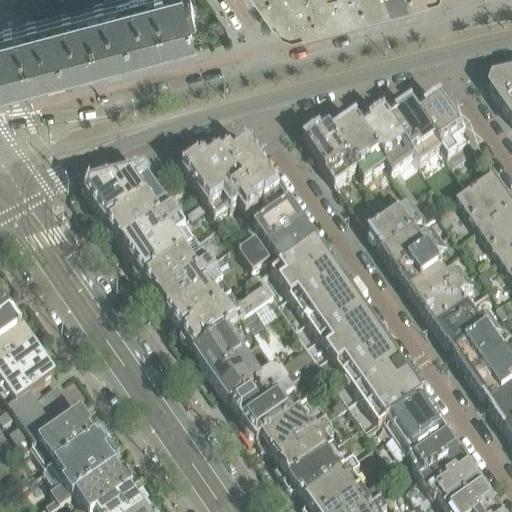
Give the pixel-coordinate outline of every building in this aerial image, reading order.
[(11,0),(0,0),(0,3),(3,8),(14,5),(11,0)] [(129,52),(116,0),(84,8),(83,3),(67,8),(68,12),(47,18),(60,70),(79,65),(77,60),(85,58),(86,61),(101,57),(104,56),(103,54),(111,52),(112,56),(129,52)] [(191,33),(187,15),(193,13),(189,0),(117,0),(116,0),(129,52),(146,47),(145,43),(152,41),(153,43),(191,33)] [(337,15),(332,0),(261,0),(279,24),(289,28),(298,26),(337,15)] [(385,3),(384,0),(332,0),(337,15),(366,8),(385,3)] [(60,70),(47,18),(26,23),(25,19),(0,25),(0,83),(36,74),(36,71),(43,69),(44,74),(60,70)] [(511,81),(510,82),(490,87),(487,95),(511,130),(511,81)] [(468,151),(448,122),(436,106),(430,104),(422,110),(422,116),(422,117),(415,121),(439,159),(444,168),(468,151)] [(439,159),(415,121),(414,122),(407,112),(404,111),(400,112),(397,114),(394,118),(393,122),(386,127),(412,166),(417,174),(439,159)] [(412,166),(386,127),(380,120),(375,119),(367,124),(367,125),(366,130),(366,131),(359,136),(381,172),(389,182),(412,166)] [(381,172),(359,136),(352,126),(350,126),(345,127),(342,129),(339,132),(337,136),(337,137),(330,142),(353,180),(359,187),(381,172)] [(353,180),(330,142),(324,133),(316,139),(316,138),(315,138),(310,137),(309,136),(301,142),(302,142),(301,148),(332,193),(353,180)] [(261,176),(249,157),(240,154),(230,161),(227,156),(219,162),(217,159),(214,160),(232,186),(236,192),(261,176)] [(225,200),(221,194),(232,186),(214,160),(204,167),(201,163),(194,168),(192,165),(182,168),(177,176),(180,180),(179,182),(199,211),(204,218),(211,228),(224,219),(225,221),(235,214),(225,200)] [(180,180),(177,176),(174,173),(170,172),(165,172),(163,173),(171,187),(179,182),(180,180)] [(250,213),(258,208),(264,217),(266,216),(267,217),(262,221),(264,225),(286,211),(261,176),(236,192),(225,200),(235,214),(237,218),(235,220),(239,226),(233,230),(241,241),(249,236),(251,235),(243,223),(253,217),(250,213)] [(103,234),(152,200),(144,190),(146,188),(140,179),(85,193),(82,204),(103,234)] [(511,213),(490,183),(466,200),(453,209),(474,240),(511,213)] [(400,188),(397,191),(410,210),(415,207),(415,206),(407,195),(406,195),(400,188)] [(447,199),(439,204),(445,213),(453,208),(447,199)] [(167,222),(152,200),(103,234),(118,256),(141,240),(146,236),(154,248),(174,233),(177,232),(169,221),(167,222)] [(393,206),(381,215),(388,225),(401,216),(393,206)] [(388,225),(365,241),(379,261),(409,241),(423,230),(410,210),(401,216),(388,225)] [(190,228),(204,218),(199,211),(185,221),(190,228)] [(263,256),(299,231),(286,211),(264,225),(251,235),(249,236),(256,245),(234,261),(241,271),(259,259),(254,252),(259,249),(263,256)] [(511,257),(511,214),(511,213),(474,240),(495,270),(511,257)] [(380,214),(357,230),(365,241),(388,225),(381,215),(380,214)] [(444,217),(435,223),(443,234),(452,228),(444,217)] [(276,275),(312,249),(299,231),(263,256),(267,261),(263,264),(259,259),(241,271),(247,281),(270,265),(276,275)] [(140,287),(188,253),(174,233),(154,248),(149,252),(141,240),(118,256),(140,287)] [(392,280),(435,251),(428,242),(415,251),(409,241),(379,261),(392,280)] [(471,258),(464,247),(457,252),(465,262),(471,258)] [(276,275),(257,288),(319,377),(332,396),(340,407),(346,416),(355,430),(359,435),(364,442),(371,438),(378,433),(420,404),(312,249),(276,275)] [(434,278),(428,269),(441,260),(435,251),(392,280),(405,299),(434,278)] [(182,289),(203,274),(188,253),(140,287),(163,321),(186,305),(177,293),(182,289)] [(511,257),(495,270),(511,293),(511,257)] [(178,342),(226,308),(212,287),(214,286),(208,277),(224,266),(220,262),(212,267),(203,274),(182,289),(191,302),(186,305),(163,321),(178,342)] [(482,289),(494,280),(490,274),(478,282),(482,289)] [(419,318),(461,289),(455,280),(441,288),(434,278),(405,299),(419,318)] [(460,316),(454,307),(467,298),(461,289),(419,318),(431,336),(460,316)] [(234,319),(226,308),(178,342),(192,363),(269,311),(261,300),(234,319)] [(511,319),(511,316),(506,308),(498,314),(505,324),(511,319)] [(269,311),(192,363),(215,396),(217,398),(227,412),(248,398),(253,405),(258,402),(262,409),(281,395),(305,379),(313,374),(303,360),(272,381),(248,346),(278,325),(269,311)] [(497,344),(490,333),(482,322),(471,329),(461,315),(460,316),(431,336),(467,387),(497,366),(487,351),(497,344)] [(0,327),(0,375),(31,354),(9,322),(0,327)] [(36,396),(52,385),(31,354),(0,375),(0,392),(13,411),(7,415),(8,416),(0,421),(0,430),(2,433),(13,424),(19,433),(39,420),(33,411),(41,405),(36,396)] [(511,376),(507,380),(497,366),(467,387),(502,437),(511,429),(511,376)] [(318,381),(316,378),(313,374),(305,379),(309,386),(318,381)] [(41,405),(33,411),(39,420),(42,424),(63,410),(57,402),(59,401),(55,395),(41,405)] [(254,450),(258,447),(297,419),(281,395),(262,409),(258,412),(253,405),(248,398),(227,412),(254,450)] [(420,404),(378,433),(401,467),(405,465),(443,438),(420,404)] [(346,416),(340,407),(331,414),(333,417),(325,422),(329,427),(346,416)] [(29,457),(74,426),(63,410),(42,424),(39,420),(19,433),(7,442),(22,462),(29,457)] [(272,466),(321,433),(315,424),(309,427),(301,416),(297,419),(258,447),(257,454),(256,454),(261,460),(267,460),(268,460),(272,466)] [(44,478),(94,444),(93,444),(88,436),(89,433),(89,431),(85,424),(84,424),(82,423),(80,424),(80,423),(79,424),(79,423),(74,426),(29,457),(44,478)] [(511,429),(502,437),(511,452),(511,429)] [(281,490),(329,456),(322,446),(328,443),(321,433),(272,466),(277,472),(276,472),(276,473),(274,478),(273,479),(281,490)] [(465,469),(457,458),(458,458),(443,438),(405,465),(411,475),(409,477),(411,479),(397,489),(404,499),(412,490),(415,486),(416,486),(436,472),(443,483),(465,469)] [(60,511),(75,502),(115,474),(105,461),(106,454),(101,446),(100,447),(94,445),(94,444),(44,478),(41,480),(55,499),(51,502),(55,507),(47,511),(60,511)] [(0,458),(9,453),(5,447),(0,449),(0,458)] [(0,466),(1,467),(13,459),(9,453),(0,458),(0,466)] [(300,505),(348,472),(341,462),(336,466),(329,456),(281,490),(288,500),(289,500),(295,499),(295,500),(296,499),(300,505)] [(5,474),(17,465),(13,459),(1,467),(5,474)] [(437,511),(445,511),(479,488),(465,468),(465,469),(443,483),(436,472),(416,486),(430,508),(433,506),(437,511)] [(331,511),(356,495),(350,485),(355,482),(348,472),(300,505),(304,511),(303,511),(331,511)] [(81,511),(105,511),(130,495),(128,494),(130,492),(129,489),(130,489),(125,482),(125,483),(123,481),(120,482),(115,474),(75,502),(81,511)] [(23,493),(34,485),(32,481),(28,484),(26,480),(17,486),(23,493)] [(494,511),(492,509),(493,508),(479,488),(445,511),(494,511)] [(409,506),(418,497),(412,490),(404,499),(404,500),(409,506)] [(141,511),(130,495),(105,511),(141,511)] [(374,511),(375,511),(369,502),(363,506),(356,495),(331,511),(374,511)]
